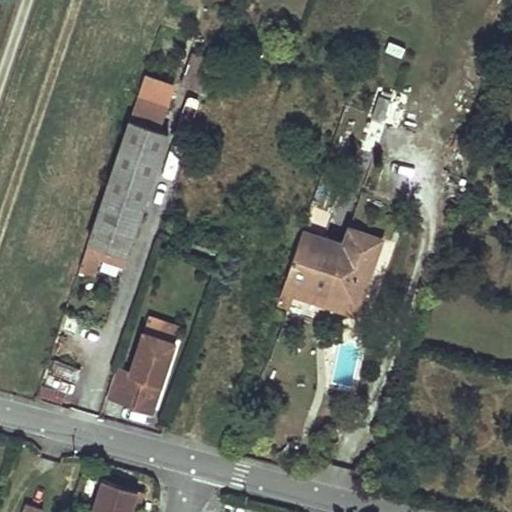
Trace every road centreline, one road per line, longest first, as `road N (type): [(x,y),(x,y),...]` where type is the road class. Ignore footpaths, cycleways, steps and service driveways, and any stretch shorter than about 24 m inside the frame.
road 1 (residential): [(0,409),(198,464)]
road 2 (residential): [(198,464),(379,511)]
